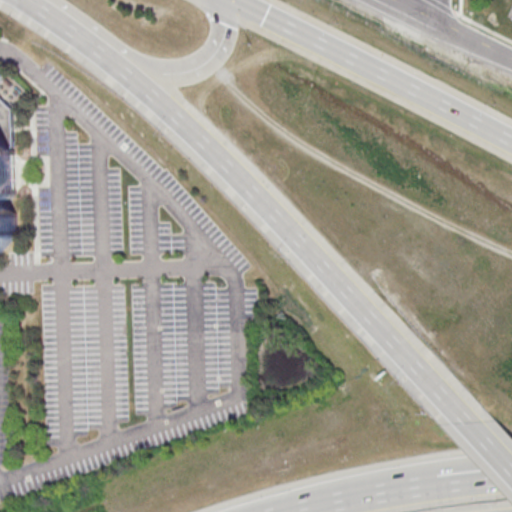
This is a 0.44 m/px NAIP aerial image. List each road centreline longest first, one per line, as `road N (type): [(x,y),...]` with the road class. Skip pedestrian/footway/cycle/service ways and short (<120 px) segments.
road 1 (motorway): [(114,60),(236,169),(471,420)]
road 2 (motorway): [(511,139),(233,0)]
road 3 (motorway): [(511,474),(287,511)]
road 4 (primary): [(114,60),(183,71),(206,62),(222,48),(233,0)]
